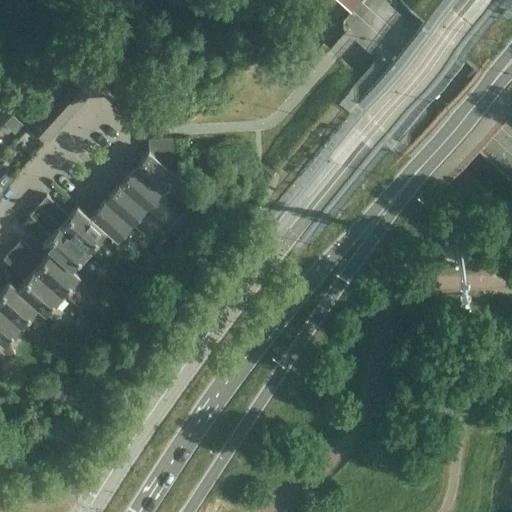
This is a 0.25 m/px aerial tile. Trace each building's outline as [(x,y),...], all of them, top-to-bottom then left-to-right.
[(511,0),(502,12),(507,16),(511,9),(511,0)] [(112,93),(128,75),(120,68),(99,69),(100,93),(112,93)] [(100,93),(99,69),(76,71),(69,78),(87,94),(100,93)] [(121,101),(137,83),(128,75),(112,93),(121,101)] [(79,103),(87,94),(69,78),(61,87),(79,103)] [(130,109),(146,91),(137,83),(121,101),(130,109)] [(71,112),(79,103),(61,87),(54,96),(71,112)] [(139,117),(155,99),(146,91),(130,109),(139,117)] [(54,96),(46,104),(63,120),(71,112),(54,96)] [(164,107),(155,99),(139,117),(147,125),(147,126),(171,125),(171,114),(164,108),(164,107)] [(63,120),(46,104),(37,114),(55,130),(63,120)] [(47,139),(55,130),(37,114),(29,123),(47,139)] [(337,127),(299,173),(304,178),(343,132),(337,127)] [(148,137),(149,149),(166,165),(173,158),(172,135),(148,137)] [(166,165),(149,149),(134,166),(160,189),(175,172),(166,165)] [(160,189),(134,166),(119,182),(145,205),(160,189)] [(0,192),(15,176),(7,168),(0,176),(0,192)] [(145,205),(119,182),(105,198),(131,221),(145,205)] [(90,215),(78,203),(68,214),(47,194),(38,203),(91,251),(100,241),(96,237),(104,227),(90,215)] [(131,221),(105,198),(90,215),(104,227),(116,238),(131,221)] [(91,251),(38,203),(29,213),(51,232),(43,241),(78,272),(71,265),(78,257),(83,260),(91,251)] [(177,231),(183,237),(195,223),(189,218),(177,231)] [(78,272),(43,241),(42,242),(50,249),(42,257),(20,238),(12,247),(65,295),(74,285),(70,281),(78,272)] [(65,295),(12,247),(3,257),(25,277),(17,285),(10,279),(9,279),(44,310),(52,301),(56,305),(65,295)] [(137,289),(142,283),(133,275),(128,281),(137,289)] [(44,310),(9,279),(1,288),(0,287),(0,304),(24,326),(33,316),(29,312),(36,304),(44,311),(44,310)] [(24,326),(0,304),(0,339),(2,341),(11,332),(15,336),(24,326)]
